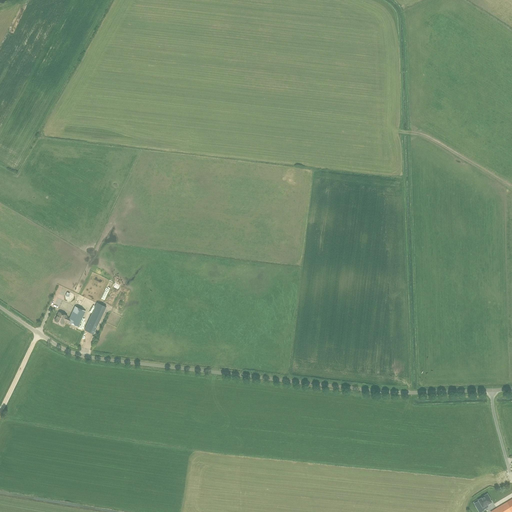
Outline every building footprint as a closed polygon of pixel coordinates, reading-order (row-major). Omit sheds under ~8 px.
[(91,290),(87,298),(101,304),(104,295),(91,290)] [(77,303),(82,306),(86,297),(80,294),(77,303)] [(96,324),(104,306),(97,303),(89,321),(84,330),(93,334),(98,325),(96,324)] [(78,327),(85,311),(75,306),(69,319),(68,322),(78,327)] [(63,325),(65,321),(68,322),(69,319),(66,317),(67,316),(59,312),(55,321),(63,325)] [(490,499),(487,494),(482,497),(482,498),(478,500),(480,504),(476,506),(479,511),(480,511),(484,510),(486,508),(485,506),(492,502),(490,499)] [(490,511),(510,511),(511,511),(511,498),(490,511)]
